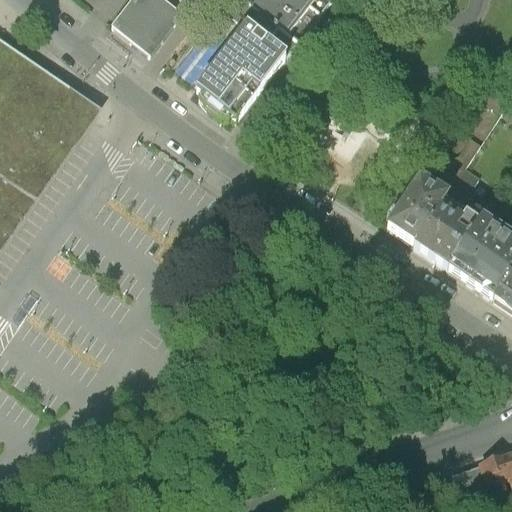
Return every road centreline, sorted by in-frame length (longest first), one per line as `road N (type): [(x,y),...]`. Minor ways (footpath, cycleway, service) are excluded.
road 1 (residential): [(24,0),(221,164),(511,355)]
road 2 (residential): [(269,511),(511,429)]
